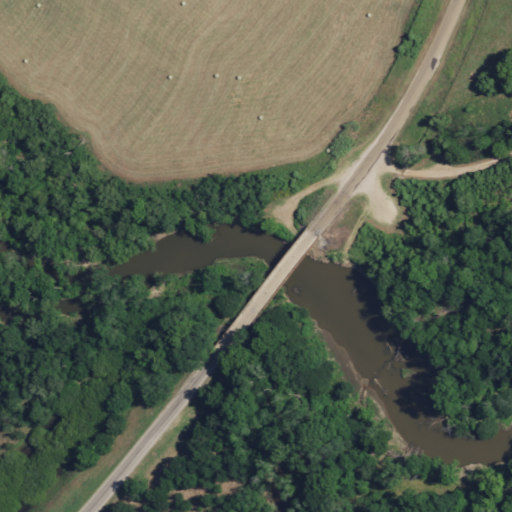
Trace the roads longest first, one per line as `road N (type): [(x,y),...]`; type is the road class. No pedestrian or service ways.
road 1 (residential): [(284,269),(443,0)]
road 2 (residential): [(87,511),(284,269)]
